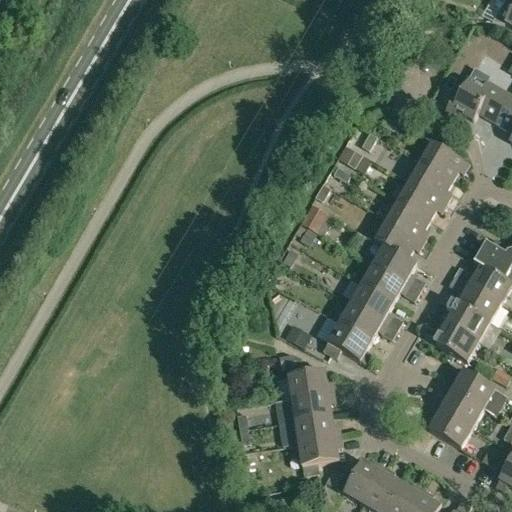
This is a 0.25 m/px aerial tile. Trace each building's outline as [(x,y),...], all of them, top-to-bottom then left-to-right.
[(492,27),(505,29),(511,32),(511,3),(507,1),(492,27)] [(453,124),(458,115),(475,125),(479,118),(496,127),(511,99),(487,85),(482,92),(469,84),(456,106),(453,104),(444,119),(453,124)] [(511,99),(496,127),(511,136),(511,140),(509,146),(511,147),(511,99)] [(367,130),(374,133),(381,124),(373,120),(367,130)] [(394,136),(399,128),(386,120),(381,128),(394,136)] [(377,142),(370,137),(362,150),(370,155),(377,142)] [(470,168),(464,165),(433,146),(421,167),(453,185),(459,176),(463,178),(470,168)] [(362,160),(363,159),(356,155),(348,168),(362,176),(368,164),(362,160)] [(421,167),(410,186),(447,208),(452,198),(448,195),(453,185),(421,167)] [(348,186),(352,178),(338,171),(334,179),(348,186)] [(410,186),(398,206),(430,224),(436,214),(441,217),(447,208),(410,186)] [(331,193),(323,188),(316,201),(323,206),(331,193)] [(398,206),(387,225),(424,246),(430,237),(424,234),(430,224),(398,206)] [(302,228),(317,237),(328,218),(313,209),(302,228)] [(387,225),(376,244),(409,263),(414,254),(418,257),(424,246),(387,225)] [(301,245),(310,251),(318,239),(308,233),(301,245)] [(476,267),(480,270),(481,270),(504,283),(505,282),(511,286),(511,284),(511,250),(510,251),(495,243),(492,249),(487,247),(476,267)] [(384,250),(373,269),(421,296),(427,287),(412,278),(418,268),(409,263),(376,244),(376,245),(384,250)] [(283,266),(291,271),(299,259),(290,253),(283,266)] [(373,269),(362,288),(395,307),(401,297),(416,306),(421,296),(373,269)] [(480,270),(475,279),(460,271),(455,280),(502,308),(511,290),(511,286),(505,282),(504,283),(481,270),(480,270)] [(464,298),(459,309),(491,327),(502,308),(455,280),(449,290),(464,298)] [(352,305),(351,307),(399,335),(404,326),(389,317),(395,307),(362,288),(360,291),(349,284),(340,298),(352,305)] [(351,307),(340,327),(372,346),(378,336),(393,345),(399,335),(351,307)] [(459,309),(453,318),(438,310),(433,320),(479,347),(491,327),(459,309)] [(436,348),(454,359),(468,367),(479,347),(433,320),(427,329),(442,337),(436,348)] [(337,363),(342,355),(365,368),(371,358),(367,356),(372,346),(340,327),(323,355),(337,363)] [(285,343),(303,353),(312,339),(293,329),(285,343)] [(326,375),(304,378),(302,362),(293,359),(280,361),(283,376),(289,375),(290,380),(289,380),(293,404),(334,397),(333,387),(328,387),(326,375)] [(496,394),(463,374),(459,372),(454,379),(459,382),(452,394),(485,413),(496,394)] [(504,418),(511,404),(511,400),(500,393),(490,409),(504,418)] [(442,401),(437,410),(474,432),(485,413),(452,394),(447,403),(442,401)] [(293,404),(296,426),(333,420),(331,409),(336,408),(334,397),(293,404)] [(429,434),(462,453),(474,432),(437,410),(432,419),(436,422),(429,434)] [(238,420),(240,435),(249,433),(246,418),(238,420)] [(296,426),(300,448),(342,441),(340,431),(334,432),(333,420),(296,426)] [(240,435),(242,449),(251,448),(249,433),(240,435)] [(339,465),(337,453),(343,452),(342,441),(300,448),(304,479),(320,477),(318,468),(339,465)] [(483,466),(496,474),(501,465),(488,457),(483,466)] [(511,464),(497,491),(504,495),(508,488),(511,490),(511,464)] [(353,483),(345,479),(331,504),(334,506),(331,511),(332,511),(337,511),(346,498),(359,505),(378,472),(375,470),(372,475),(362,468),(353,483)] [(359,505),(371,511),(383,511),(397,489),(391,485),(394,481),(378,472),(359,505)] [(383,511),(411,511),(421,496),(414,492),(411,497),(397,489),(383,511)] [(438,511),(430,507),(433,502),(421,496),(411,511),(438,511)] [(463,503),(457,511),(472,511),(474,509),(463,503)]
